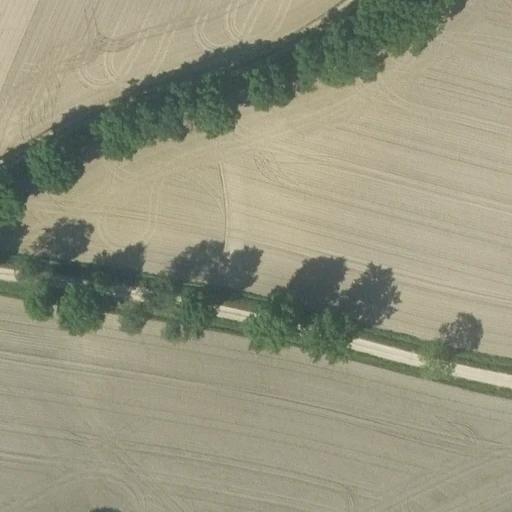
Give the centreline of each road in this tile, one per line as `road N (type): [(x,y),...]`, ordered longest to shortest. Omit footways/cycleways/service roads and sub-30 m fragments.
road 1 (track): [(0,274),(286,328),(511,383)]
road 2 (track): [(0,166),(145,97),(272,54),(364,0)]
